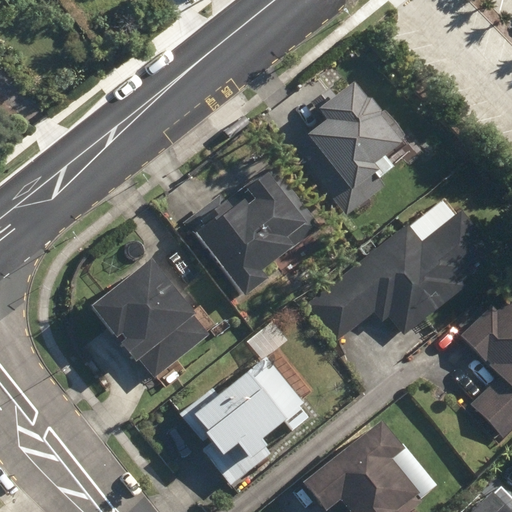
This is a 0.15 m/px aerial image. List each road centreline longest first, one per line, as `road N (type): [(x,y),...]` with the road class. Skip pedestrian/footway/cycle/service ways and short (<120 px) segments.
road 1 (tertiary): [(0,218),(274,0)]
road 2 (residential): [(120,511),(0,369)]
